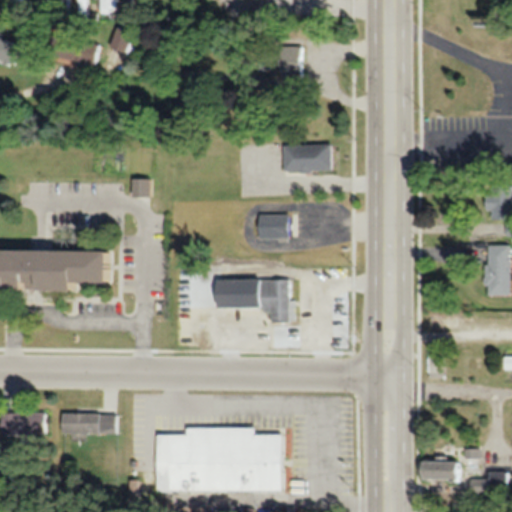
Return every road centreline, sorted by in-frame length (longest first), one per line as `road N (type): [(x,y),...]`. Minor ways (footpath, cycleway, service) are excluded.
road 1 (primary): [(383,0),(383,511)]
road 2 (residential): [(383,373),(0,367)]
